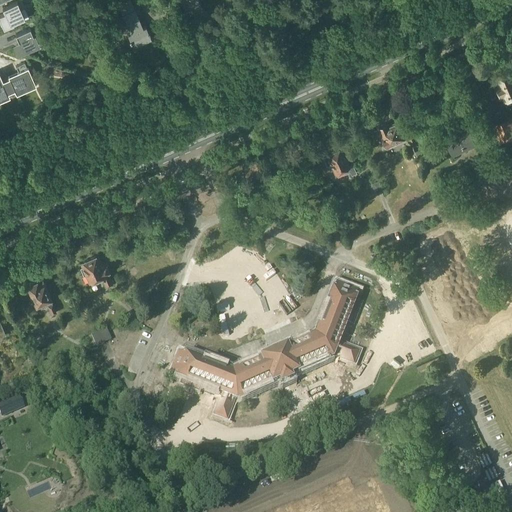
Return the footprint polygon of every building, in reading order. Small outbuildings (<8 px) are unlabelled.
[(13,22),(15,21),(15,22),(25,17),(17,0),(2,7),(5,12),(0,14),(0,20),(4,28),(14,24),(13,22)] [(135,10),(130,0),(127,0),(118,4),(123,15),(131,33),(128,34),(133,46),(151,38),(146,26),(143,27),(135,10)] [(15,45),(19,53),(38,45),(30,28),(15,34),(19,43),(15,45)] [(9,77),(16,92),(34,84),(25,62),(16,65),(19,73),(9,77)] [(103,68),(101,69),(100,69),(95,77),(98,79),(110,85),(103,68)] [(511,70),(498,76),(501,84),(498,85),(502,96),(503,95),(505,100),(511,97),(511,70)] [(16,92),(9,77),(0,81),(0,98),(8,95),(7,92),(13,90),(14,92),(16,92)] [(500,142),(511,137),(511,120),(510,117),(493,124),(500,142)] [(388,146),(399,141),(400,142),(407,139),(399,121),(390,125),(389,123),(379,127),(383,136),(379,138),(383,148),(388,146)] [(453,153),(477,143),(470,128),(447,138),(453,153)] [(421,151),(418,143),(415,136),(409,138),(412,145),(413,145),(416,153),(421,151)] [(352,165),(349,167),(341,148),(323,157),(327,165),(331,163),(335,173),(343,169),(345,174),(350,171),(352,175),(356,173),(352,165)] [(101,268),(96,257),(82,263),(83,266),(80,267),(84,276),(87,274),(90,282),(92,281),(93,283),(98,281),(97,279),(102,277),(106,287),(113,284),(105,267),(101,268)] [(29,299),(32,307),(44,301),(46,306),(53,304),(44,283),(38,286),(37,282),(28,286),(33,297),(29,299)] [(351,326),(357,312),(358,308),(353,305),(357,294),(336,285),(315,338),(231,375),(179,354),(171,376),(182,381),(180,386),(198,394),(201,388),(219,395),(218,399),(221,400),(215,416),(226,421),(233,401),(236,402),(270,387),(271,389),(280,385),(281,386),(292,382),(291,380),(332,360),(333,357),(353,365),(357,353),(341,347),(342,344),(338,343),(346,324),(351,326)] [(56,312),(53,304),(48,306),(51,314),(56,312)] [(0,414),(1,417),(16,410),(12,401),(0,406),(0,414)] [(294,494),(238,491),(247,511),(388,511),(366,462),(294,494)]
